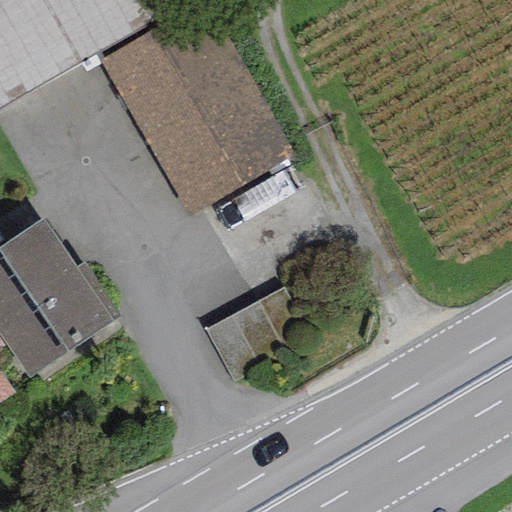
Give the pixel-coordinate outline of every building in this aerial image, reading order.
[(0,0),(0,106),(167,11),(160,0),(0,0)] [(295,155),(207,1),(100,62),(187,216),(295,155)] [(43,218),(0,246),(0,336),(6,345),(28,377),(118,316),(82,263),(77,267),(43,218)] [(284,289),(205,329),(233,383),(312,342),(284,289)] [(0,348),(6,345),(0,336),(0,404),(13,395),(0,375),(0,348)]
